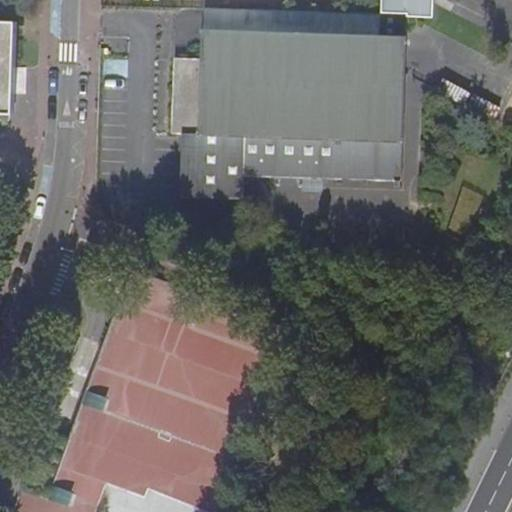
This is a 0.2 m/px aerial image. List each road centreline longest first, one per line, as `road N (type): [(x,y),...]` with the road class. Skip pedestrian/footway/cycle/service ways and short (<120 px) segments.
road 1 (residential): [(0,365),(59,190),(71,0)]
road 2 (unknown): [(71,10),(127,16),(150,33),(157,64),(150,189),(186,212)]
